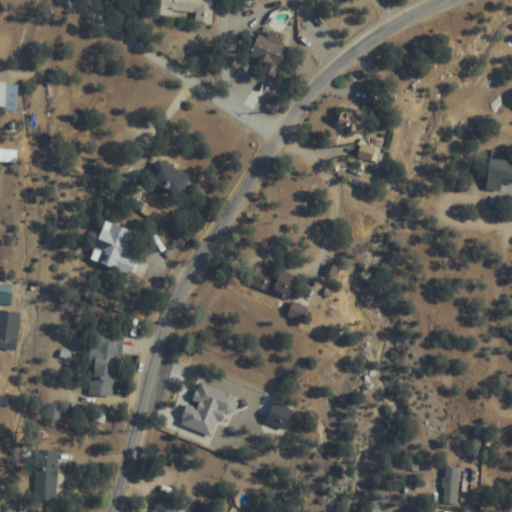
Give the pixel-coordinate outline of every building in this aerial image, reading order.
[(212,0),(156,0),(156,15),(194,15),(194,25),(212,25),(212,0)] [(259,35),(249,58),(264,65),(260,73),(275,79),(287,49),(280,46),(283,40),(269,34),(267,39),(259,35)] [(16,85),(0,84),(0,112),(16,113),(16,85)] [(337,116),(341,136),(368,130),(363,111),(337,116)] [(369,161),(373,150),(362,146),(358,157),(369,161)] [(500,184),(511,184),(511,161),(488,160),(485,190),(500,192),(500,184)] [(190,177),(159,162),(149,183),(181,197),(190,177)] [(104,223),(90,263),(130,276),(136,259),(127,255),(134,233),(104,223)] [(250,288),(289,299),(295,278),(256,267),(250,288)] [(306,309),(292,304),(287,317),(301,323),(306,309)] [(0,311),(0,349),(16,352),(20,314),(0,311)] [(95,364),(92,387),(115,390),(121,337),(91,333),(88,363),(95,364)] [(213,438),(222,411),(233,415),(238,398),(196,383),(181,427),(213,438)] [(32,502),(57,503),(58,452),(34,451),(32,502)] [(460,507),(460,468),(444,468),(444,507),(460,507)] [(154,511),(175,511),(177,500),(156,497),(154,511)]
